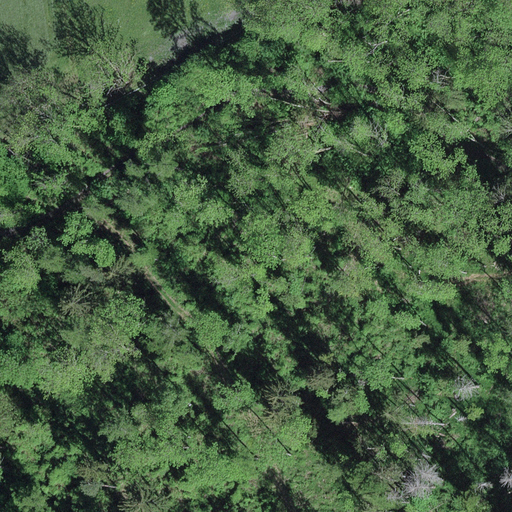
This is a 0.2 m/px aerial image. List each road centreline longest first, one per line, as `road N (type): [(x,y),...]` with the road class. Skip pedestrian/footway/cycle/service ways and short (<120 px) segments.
road 1 (track): [(0,236),(70,202),(232,95),(361,84),(417,105),(511,175)]
road 2 (track): [(70,202),(108,221),(206,338),(292,511)]
